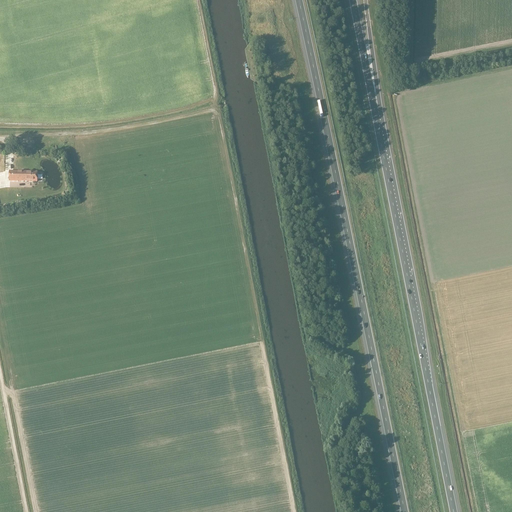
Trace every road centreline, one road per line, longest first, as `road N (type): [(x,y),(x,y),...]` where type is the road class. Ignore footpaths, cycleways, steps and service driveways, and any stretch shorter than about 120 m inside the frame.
road 1 (motorway): [(298,0),(404,511)]
road 2 (motorway): [(453,511),(374,112)]
road 3 (track): [(215,108),(14,139)]
road 4 (track): [(511,50),(408,69),(408,0)]
road 5 (unknown): [(0,365),(27,511)]
